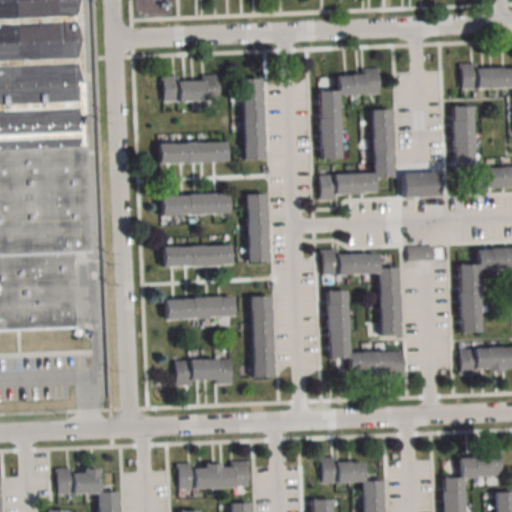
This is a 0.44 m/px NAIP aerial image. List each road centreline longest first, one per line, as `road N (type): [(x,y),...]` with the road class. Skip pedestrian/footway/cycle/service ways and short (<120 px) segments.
road 1 (residential): [(128,428),(114,39)]
road 2 (residential): [(511,215),(294,225)]
road 3 (residential): [(299,424),(294,225)]
road 4 (residential): [(294,225),(287,33)]
road 5 (residential): [(114,39),(287,33)]
road 6 (residential): [(429,417),(424,265)]
road 7 (residential): [(422,169),(415,27)]
road 8 (residential): [(144,428),(276,424)]
road 9 (residential): [(287,33),(415,27)]
